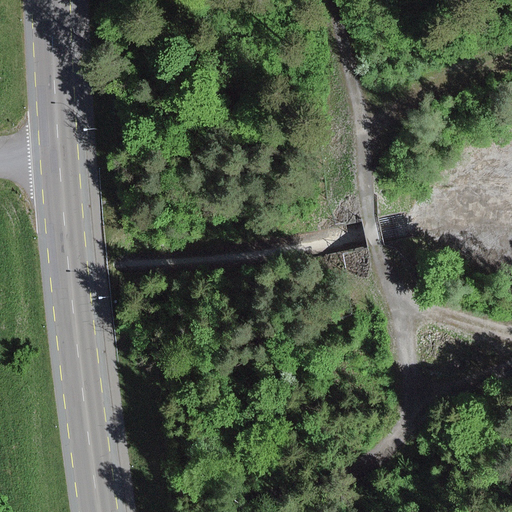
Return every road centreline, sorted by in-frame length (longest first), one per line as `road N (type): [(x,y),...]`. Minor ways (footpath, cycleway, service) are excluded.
road 1 (track): [(327,0),(423,413),(353,468),(247,498),(237,511)]
road 2 (primary): [(59,153),(100,511)]
road 3 (primary): [(51,0),(59,153)]
road 4 (track): [(398,303),(511,341)]
